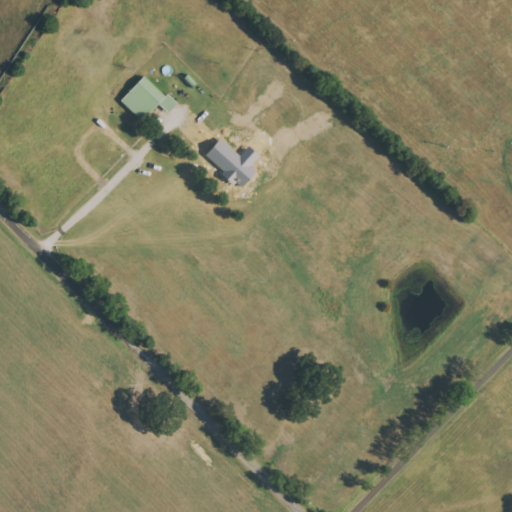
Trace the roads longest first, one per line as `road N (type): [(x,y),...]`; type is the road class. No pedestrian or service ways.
road 1 (residential): [(309,511),(0,222)]
road 2 (residential): [(511,349),(349,511)]
